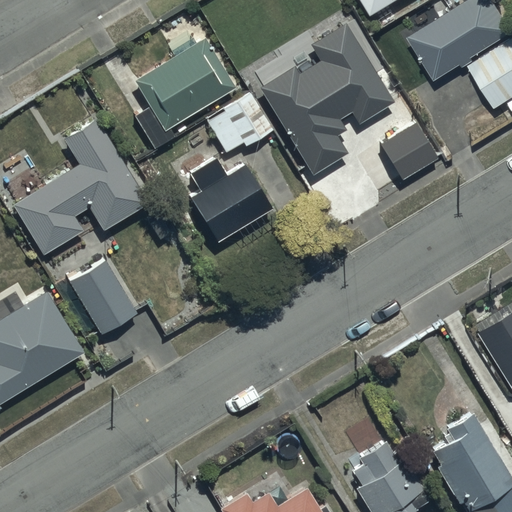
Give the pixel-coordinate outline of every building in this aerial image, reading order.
[(360,0),(371,16),(397,0),(360,0)] [(491,0),(464,0),(405,33),(430,76),(453,63),(454,65),(469,56),(467,53),(508,29),(491,0)] [(288,65),(252,86),(305,175),(340,154),(329,136),(340,130),(332,117),(344,110),(350,121),(388,99),(343,23),(305,45),(314,60),(293,73),(288,65)] [(511,34),(463,63),(487,107),(511,91),(511,34)] [(199,35),(128,78),(144,106),(128,115),(147,149),(170,135),(164,124),(229,87),(199,35)] [(245,91),(200,117),(220,150),(236,140),(238,144),(267,127),(245,91)] [(56,135),(73,162),(5,203),(37,255),(76,230),(68,216),(84,205),(98,227),(141,201),(88,115),(56,135)] [(430,156),(408,121),(373,144),(395,178),(430,156)] [(208,153),(181,169),(191,187),(180,194),(207,241),(264,208),(238,163),(220,174),(208,153)] [(130,312),(99,258),(64,278),(62,279),(94,333),(130,312)] [(41,288),(0,312),(0,395),(78,349),(41,288)] [(511,307),(475,329),(511,391),(511,307)] [(441,436),(422,448),(459,509),(461,507),(463,511),(511,511),(511,504),(507,497),(511,493),(511,487),(466,410),(436,428),(441,436)] [(353,460),(343,467),(354,483),(349,486),(365,511),(407,511),(405,509),(420,499),(380,437),(351,457),(353,460)] [(245,498),(240,489),(211,507),(213,511),(315,511),(297,484),(268,503),(259,489),(245,498)]
